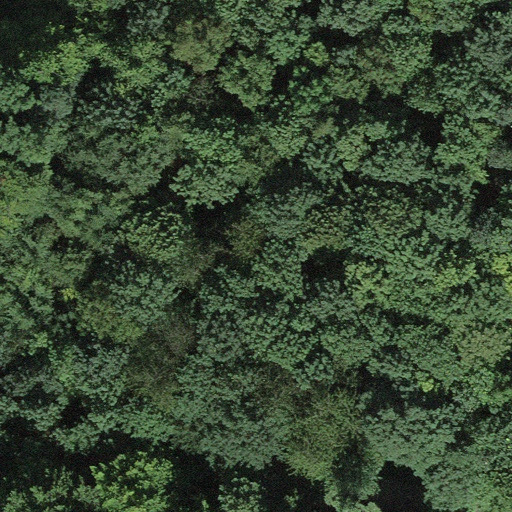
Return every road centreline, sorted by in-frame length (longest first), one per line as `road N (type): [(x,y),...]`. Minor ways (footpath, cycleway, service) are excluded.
road 1 (track): [(0,506),(157,483),(340,493)]
road 2 (track): [(511,502),(340,493),(314,511)]
